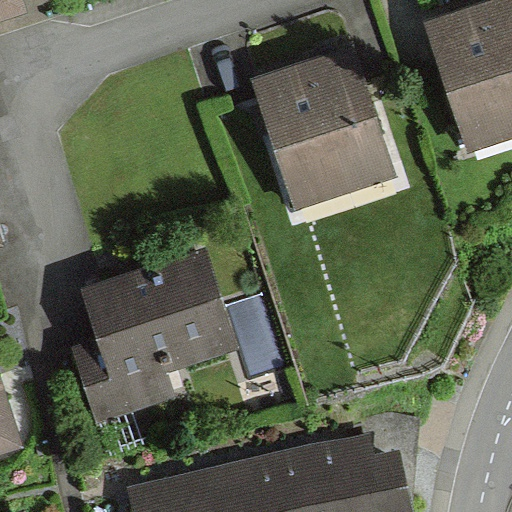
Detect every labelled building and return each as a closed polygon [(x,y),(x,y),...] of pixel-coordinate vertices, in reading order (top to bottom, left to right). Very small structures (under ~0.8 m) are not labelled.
[(18,0),(0,0),(0,17),(22,10),(18,0)] [(511,0),(482,0),(424,18),(463,143),(511,127),(511,0)] [(288,201),(387,172),(349,44),(250,73),(288,201)] [(202,250),(79,288),(111,388),(233,349),(202,250)] [(0,406),(0,451),(13,447),(0,406)] [(363,432),(125,489),(130,511),(400,511),(407,510),(391,446),(368,451),(363,432)]
